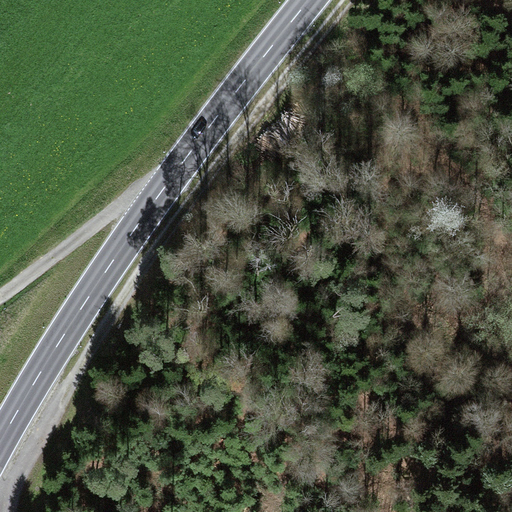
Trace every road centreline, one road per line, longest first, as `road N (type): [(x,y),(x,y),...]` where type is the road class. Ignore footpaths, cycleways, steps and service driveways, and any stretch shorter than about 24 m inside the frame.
road 1 (track): [(5,511),(41,431),(110,316),(206,179),(351,0)]
road 2 (primary): [(0,441),(162,190),(309,0)]
road 3 (track): [(0,294),(114,208),(162,190)]
